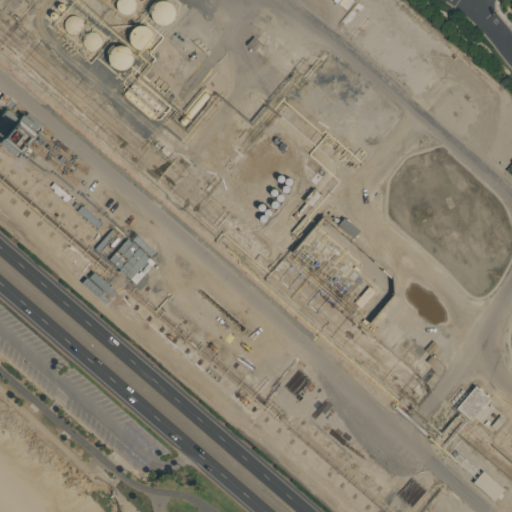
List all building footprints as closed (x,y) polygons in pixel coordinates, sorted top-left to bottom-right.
[(125,13),(129,13),(132,10),(134,7),(135,2),(134,0),(116,0),(116,1),(116,5),(117,9),(120,12),(125,13)] [(163,24),(168,23),(172,21),(175,17),(177,12),(176,7),(174,3),(170,0),(158,0),(156,2),(153,6),(152,10),(152,15),(155,19),(159,22),(163,24)] [(352,0),(356,3),(347,13),(334,0),(352,0)] [(54,19),(56,18),(58,16),(57,13),(56,11),(53,10),(51,11),(50,13),(50,16),(51,18),(54,19)] [(72,34),(76,33),(79,31),(81,27),(81,23),(79,19),(76,17),(72,16),(68,16),(65,19),(63,23),(63,27),(64,30),(68,33),(72,34)] [(142,49),(147,48),(151,45),(154,41),(155,36),(154,32),(151,28),(147,25),(142,24),(138,25),(134,28),(131,32),(130,36),(131,41),(134,45),(138,48),(142,49)] [(90,51),(94,50),(97,47),(99,44),(100,39),(98,36),(95,33),(91,32),(86,32),(83,35),(81,39),(81,43),(83,47),(86,50),(90,51)] [(252,37),(260,43),(253,52),(245,45),(252,37)] [(120,67),(125,66),(129,64),(131,60),(133,56),(132,51),(130,47),(126,45),(121,44),(117,44),(113,47),(110,50),(109,55),(110,59),(112,63),(116,66),(120,67)] [(122,92),(139,72),(171,99),(153,119),(122,92)] [(204,91),(209,96),(185,125),(179,120),(204,91)] [(312,189),(319,196),(309,208),(302,201),(312,189)] [(342,218),(358,232),(349,243),(391,279),(344,334),(273,273),(299,243),(289,235),(305,215),(315,224),(320,218),(333,229),(342,218)] [(431,341),(437,346),(429,355),(423,350),(431,341)] [(430,356),(434,360),(429,366),(424,362),(430,356)] [(461,407),(481,385),(496,399),(476,421),(461,407)] [(498,415),(504,420),(493,432),(488,427),(498,415)]
